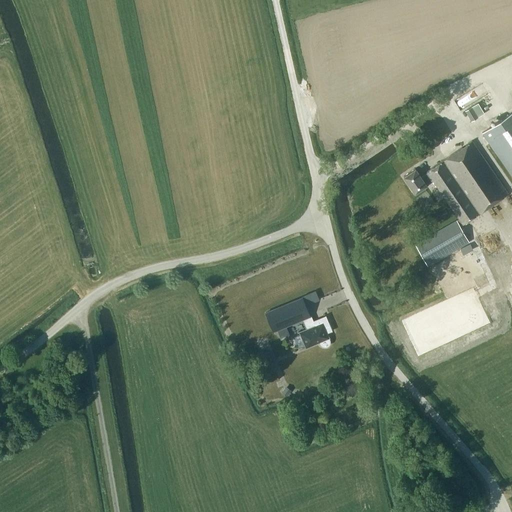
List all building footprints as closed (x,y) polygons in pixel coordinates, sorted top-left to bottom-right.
[(457,100),(463,110),(490,92),(483,82),(457,100)] [(465,111),(471,121),(478,118),(472,107),(465,111)] [(511,111),(482,133),(511,176),(511,111)] [(432,180),(462,224),(506,195),(470,141),(425,171),(426,173),(421,176),(426,184),(432,180)] [(404,176),(415,192),(427,184),(426,184),(421,176),(415,168),(404,176)] [(415,243),(428,266),(469,241),(456,219),(415,243)] [(460,248),(463,254),(473,250),(471,243),(460,248)] [(310,315),(302,297),(265,312),(273,331),(277,329),(286,325),(303,318),(307,328),(300,330),(307,346),(320,341),(321,343),(323,345),(325,345),(328,344),(329,342),(329,339),(328,337),(329,337),(327,333),(332,331),(326,315),(313,320),(311,315),(310,315)] [(278,369),(270,351),(263,354),(270,372),(278,369)] [(282,392),(287,396),(291,390),(286,386),(282,392)]
